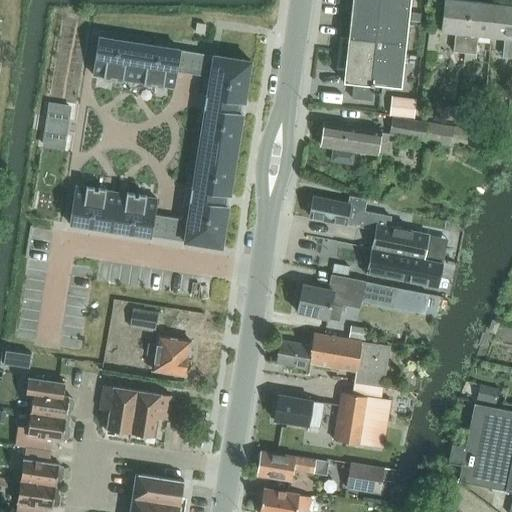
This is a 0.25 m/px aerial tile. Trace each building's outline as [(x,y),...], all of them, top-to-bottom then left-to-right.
[(339,48),(336,67),(345,69),(343,82),(355,83),(353,99),(372,101),(373,94),(381,95),(382,84),(402,87),(408,30),(409,21),(410,13),(411,0),(352,0),(348,49),(339,48)] [(454,52),(465,53),(471,1),(461,0),(445,0),(442,31),(456,33),(454,52)] [(479,35),(492,36),(495,4),(471,1),(465,53),(477,54),(479,35)] [(503,57),(511,57),(511,5),(495,4),(492,36),(505,38),(503,57)] [(410,13),(409,21),(419,22),(420,14),(410,13)] [(98,37),(92,74),(113,77),(119,40),(98,37)] [(119,40),(113,77),(134,81),(139,43),(119,40)] [(134,81),(154,84),(160,46),(139,43),(134,81)] [(181,50),(160,46),(154,84),(175,87),(177,72),(179,61),(181,50)] [(189,51),(181,50),(179,61),(187,62),(189,51)] [(195,64),(197,52),(189,51),(187,62),(195,64)] [(195,64),(203,65),(205,54),(197,52),(195,64)] [(465,53),(464,60),(476,61),(477,54),(465,53)] [(213,55),(205,54),(203,65),(212,66),(213,55)] [(219,79),(216,98),(243,103),(245,103),(252,61),(213,55),(212,66),(210,77),(219,79)] [(187,62),(179,61),(177,72),(185,74),(187,62)] [(195,64),(187,62),(185,74),(193,75),(195,64)] [(195,64),(193,75),(202,76),(203,65),(195,64)] [(210,77),(212,66),(203,65),(202,76),(210,77)] [(242,112),(243,103),(216,98),(214,108),(242,112)] [(70,107),(50,104),(48,118),(68,121),(70,107)] [(96,113),(93,109),(91,108),(89,107),(87,107),(80,153),(82,153),(85,153),(88,152),(91,151),(94,148),(98,144),(100,142),(101,139),(103,136),(103,127),(103,125),(102,122),(96,113)] [(211,128),(202,127),(199,148),(237,154),(244,113),(242,112),(214,108),(211,128)] [(392,117),(389,134),(425,141),(428,123),(392,117)] [(467,129),(483,128),(483,117),(466,118),(467,129)] [(494,122),(493,133),(507,134),(508,123),(494,122)] [(325,123),(322,146),(333,148),(331,160),(352,163),(354,151),(376,154),(376,152),(379,134),(379,131),(325,123)] [(428,123),(425,141),(441,144),(450,145),(452,136),(453,127),(428,123)] [(64,148),(66,134),(46,131),(44,145),(64,148)] [(229,195),(231,196),(237,154),(199,148),(195,170),(204,171),(201,191),(229,195)] [(95,189),(75,186),(69,223),(89,227),(95,189)] [(89,227),(110,230),(116,192),(95,189),(89,227)] [(229,195),(201,191),(199,200),(227,205),(229,195)] [(110,230),(130,233),(136,196),(116,192),(110,230)] [(153,225),(155,214),(157,199),(136,196),(130,233),(151,237),(153,225)] [(313,197),(309,218),(345,225),(375,230),(376,231),(377,225),(388,227),(390,216),(363,211),(365,201),(349,198),(348,204),(313,197)] [(199,200),(196,220),(188,219),(186,230),(184,242),(222,248),(229,205),(227,205),(199,200)] [(163,215),(155,214),(153,225),(161,226),(163,215)] [(161,226),(169,228),(171,216),(163,215),(161,226)] [(177,229),(179,218),(171,216),(169,228),(177,229)] [(186,230),(188,219),(179,218),(177,229),(186,230)] [(151,237),(159,238),(161,226),(153,225),(151,237)] [(427,236),(377,225),(376,231),(375,230),(366,274),(436,289),(447,241),(427,237),(427,236)] [(169,228),(161,226),(159,238),(167,239),(169,228)] [(176,240),(177,229),(169,228),(167,239),(176,240)] [(184,242),(186,230),(177,229),(176,240),(184,242)] [(350,266),(334,263),(332,271),(348,275),(350,266)] [(301,284),(295,312),(337,321),(341,304),(343,293),(361,297),(364,282),(331,275),(328,290),(301,284)] [(406,308),(405,321),(415,322),(417,310),(406,308)] [(130,327),(155,331),(158,312),(134,309),(130,327)] [(432,329),(423,322),(416,331),(424,338),(432,329)] [(355,371),(352,394),(381,398),(390,345),(362,341),(362,342),(315,334),(313,346),(280,340),(276,364),(308,370),(309,363),(355,371)] [(185,372),(188,372),(191,366),(190,359),(187,359),(190,340),(158,335),(157,344),(148,343),(146,355),(155,356),(153,370),(185,375),(185,372)] [(4,365),(29,368),(31,354),(6,350),(4,365)] [(29,379),(27,391),(34,393),(31,414),(70,420),(71,413),(73,411),(75,402),(73,399),(70,399),(70,397),(64,396),(66,385),(29,379)] [(480,385),(477,399),(497,403),(499,389),(480,385)] [(107,429),(132,433),(138,391),(104,386),(100,409),(110,411),(107,429)] [(138,391),(132,433),(156,437),(159,418),(169,420),(173,397),(138,391)] [(391,400),(381,398),(352,394),(341,392),(333,439),(384,447),(391,400)] [(308,427),(308,425),(320,427),(324,404),(312,402),(312,401),(279,395),(274,421),(308,427)] [(511,411),(474,404),(467,438),(511,447),(511,411)] [(18,425),(15,445),(26,447),(26,448),(52,452),(54,440),(63,441),(64,440),(67,440),(69,438),(71,428),(69,426),(70,420),(31,414),(29,427),(18,425)] [(511,447),(467,438),(465,448),(451,445),(448,463),(461,465),(458,481),(511,491),(511,447)] [(26,448),(21,483),(59,488),(60,481),(63,479),(64,470),(62,467),(59,467),(59,466),(50,464),(52,452),(26,448)] [(292,470),(313,473),(313,472),(328,475),(329,463),(315,461),(261,452),(257,475),(291,481),(292,470)] [(382,493),(386,469),(349,463),(345,487),(382,493)] [(180,511),(185,480),(139,473),(133,511),(180,511)] [(21,483),(16,511),(42,511),(43,509),(53,510),(53,508),(56,509),(59,506),(60,497),(58,494),(59,488),(21,483)] [(296,511),(297,510),(308,511),(310,498),(264,490),(259,511),(296,511)]
